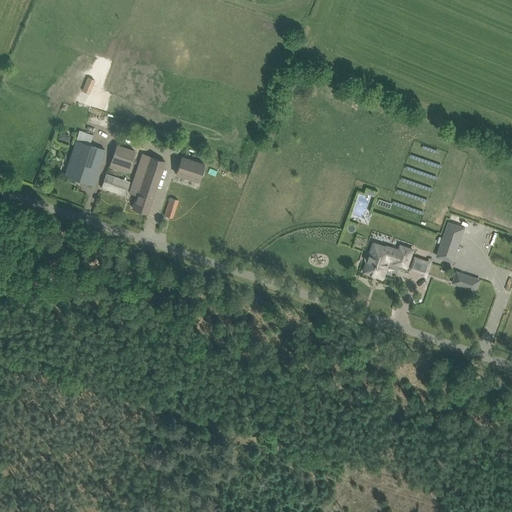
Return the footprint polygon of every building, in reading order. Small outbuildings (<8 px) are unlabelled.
[(82,91),(89,94),(95,80),(88,77),(82,91)] [(105,150),(90,144),(92,139),(79,135),(65,176),(94,185),(105,150)] [(109,166),(128,173),(135,150),(116,144),(109,166)] [(143,154),(133,183),(130,192),(137,195),(133,208),(148,213),(166,162),(143,154)] [(176,173),(199,181),(205,164),(182,156),(176,173)] [(106,173),(105,178),(102,187),(126,196),(130,181),(127,180),(127,178),(125,178),(125,179),(106,173)] [(170,197),(168,206),(164,215),(172,218),(178,199),(170,197)] [(449,220),(437,254),(453,260),(464,226),(449,220)] [(366,261),(367,262),(364,271),(383,278),(390,259),(396,261),(395,263),(407,267),(413,249),(401,245),(399,250),(387,246),(387,247),(374,243),(371,252),(369,252),(367,253),(366,254),(365,257),(365,259),(366,261)] [(417,256),(413,267),(427,271),(430,260),(417,256)] [(452,283),(470,289),(474,277),(457,271),(452,283)]
